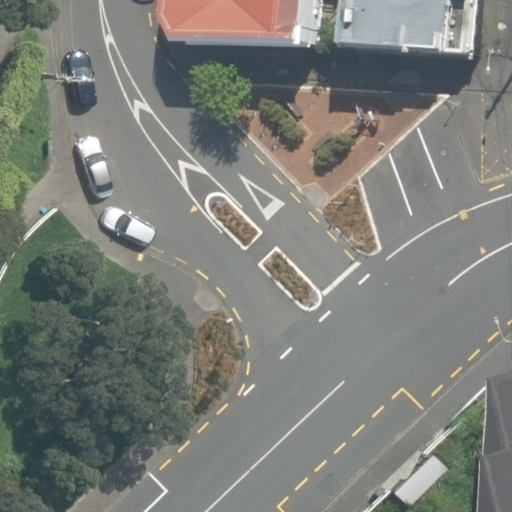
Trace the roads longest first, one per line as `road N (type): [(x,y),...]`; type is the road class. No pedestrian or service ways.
road 1 (residential): [(361,365),(140,132),(84,42),(84,0)]
road 2 (tertiary): [(208,511),(361,365)]
road 3 (tertiary): [(361,365),(511,243)]
